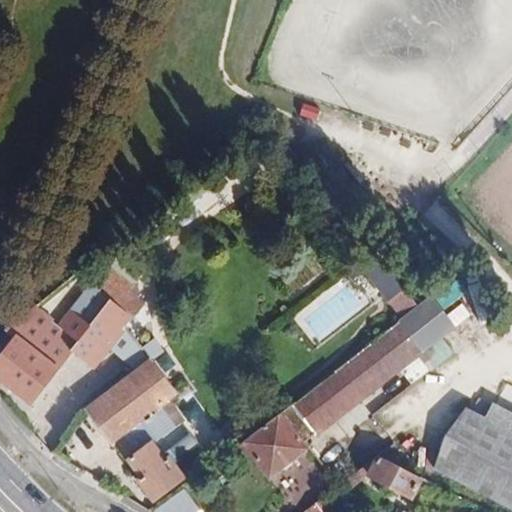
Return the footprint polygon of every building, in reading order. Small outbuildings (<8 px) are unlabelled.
[(405,290),(369,245),(353,258),(388,303),(405,290)] [(484,304),(467,269),(447,285),(419,307),(297,401),(245,442),(272,477),(309,448),(306,443),(396,372),(484,304)] [(34,308),(0,335),(11,344),(0,357),(0,378),(32,403),(72,350),(93,366),(132,317),(97,289),(78,313),(72,308),(59,326),(34,308)] [(162,339),(146,343),(150,359),(166,354),(162,339)] [(105,437),(70,463),(83,471),(119,443),(167,405),(173,400),(144,363),(84,410),(105,437)] [(423,425),(466,390),(447,364),(427,380),(425,377),(400,397),(423,425)] [(511,504),(511,409),(496,401),(488,416),(469,407),(439,468),(511,504)] [(167,405),(119,443),(130,458),(128,459),(142,477),(140,479),(155,498),(185,476),(161,444),(156,448),(151,441),(179,419),(167,405)] [(422,478),(381,457),(380,456),(317,504),(323,511),(339,511),(333,505),(370,477),(411,497),(422,478)] [(186,488),(155,511),(154,511),(197,511),(202,508),(186,488)] [(478,511),(481,508),(468,502),(462,511),(478,511)]
